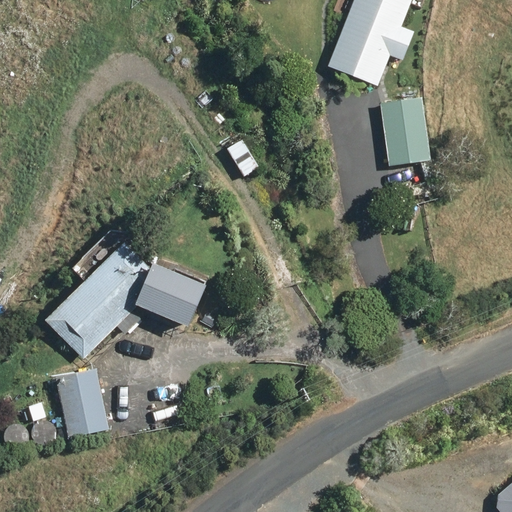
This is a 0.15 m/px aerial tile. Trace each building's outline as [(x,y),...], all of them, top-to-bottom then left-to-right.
[(358,0),(330,67),(384,89),(396,59),(409,64),(423,33),(407,29),(420,0),(358,0)] [(431,100),(385,106),(392,167),(438,161),(431,100)] [(211,273),(131,247),(114,230),(76,268),(92,283),(53,322),(90,360),(122,328),(131,337),(141,326),(133,318),(146,305),(200,330),(218,291),(207,286),(211,273)] [(106,370),(59,378),(70,441),(116,434),(106,370)] [(507,511),(511,511),(511,483),(495,498),(507,511)]
